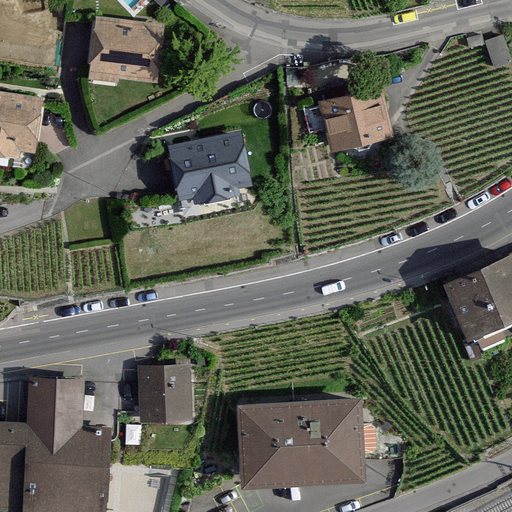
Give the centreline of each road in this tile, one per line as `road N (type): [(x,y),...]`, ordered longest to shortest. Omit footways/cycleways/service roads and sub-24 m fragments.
road 1 (tertiary): [(0,345),(320,285),(432,250),(511,209)]
road 2 (residential): [(216,0),(269,25),(348,37),(511,4)]
road 3 (unclassified): [(374,511),(511,453)]
